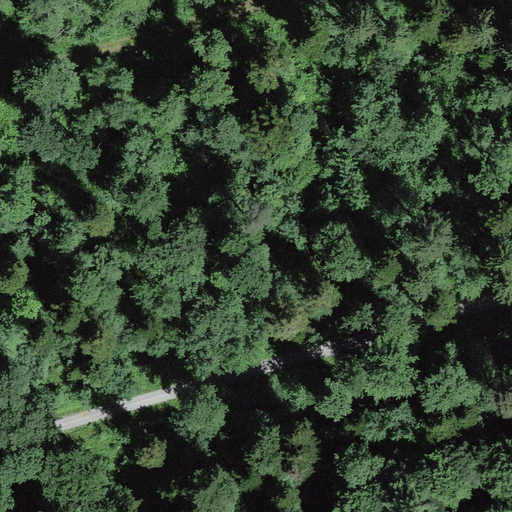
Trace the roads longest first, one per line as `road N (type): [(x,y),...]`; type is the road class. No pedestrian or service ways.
road 1 (track): [(511,293),(0,441)]
road 2 (track): [(0,82),(270,0)]
